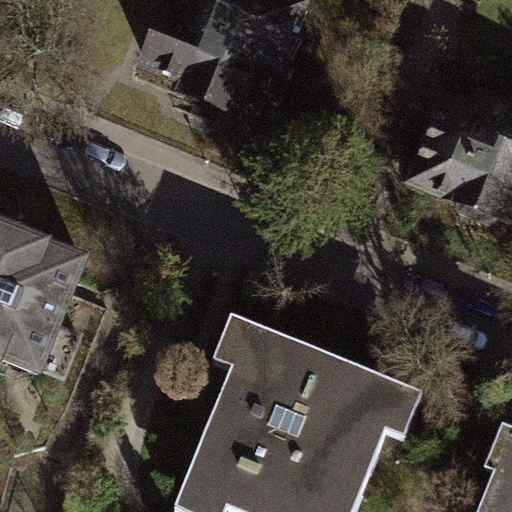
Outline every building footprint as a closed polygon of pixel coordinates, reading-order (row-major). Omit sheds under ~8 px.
[(166,9),(141,73),(177,87),(168,111),(242,140),(251,116),(272,124),(314,15),(275,0),(183,0),(178,14),(166,9)] [(472,121),(440,109),(403,205),(507,245),(511,231),(511,120),(478,107),(472,121)] [(0,230),(0,361),(40,377),(42,373),(66,382),(82,339),(60,330),(86,263),(0,230)] [(235,382),(183,511),(228,511),(229,511),(357,511),(386,441),(406,449),(425,401),(233,325),(214,373),(235,382)] [(511,511),(511,434),(502,430),(486,470),(493,473),(476,511),(511,511)]
